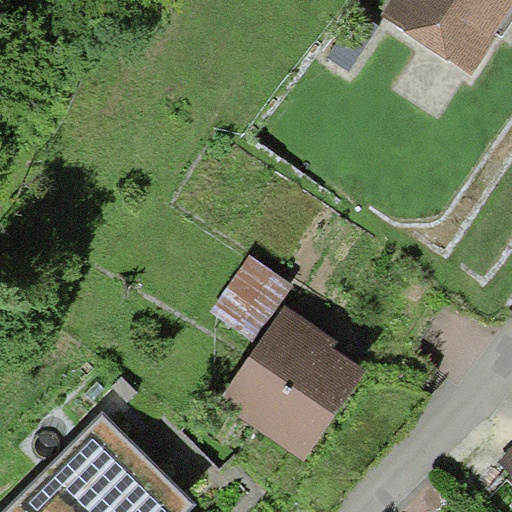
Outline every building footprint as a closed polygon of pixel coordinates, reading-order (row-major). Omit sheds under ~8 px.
[(511,0),(392,0),(380,18),(469,78),(511,13),(511,0)] [(357,12),(329,58),(351,72),(379,26),(357,12)] [(212,317),(259,345),(281,313),(295,287),(248,259),(212,317)] [(259,345),(219,404),(304,462),(362,377),(327,353),(331,347),(317,338),(281,313),(259,345)] [(195,511),(104,419),(8,511),(195,511)] [(511,453),(499,467),(511,480),(511,453)]
